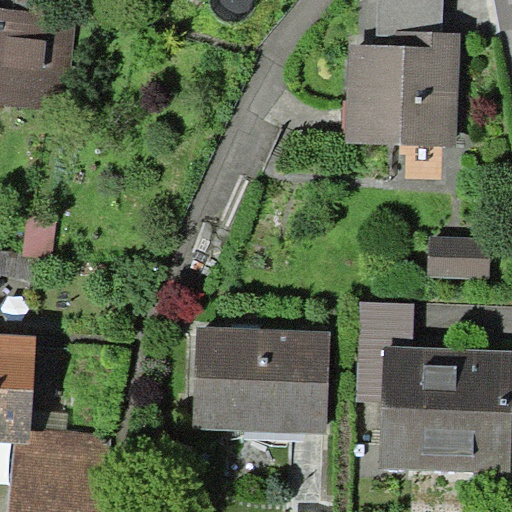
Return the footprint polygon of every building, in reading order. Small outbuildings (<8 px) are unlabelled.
[(52,0),(0,0),(0,7),(52,14),(52,0)] [(378,0),(376,45),(431,47),(432,31),(443,31),(443,0),(378,0)] [(0,104),(67,112),(78,17),(52,14),(0,7),(0,104)] [(376,45),(349,44),(347,100),(346,128),(346,141),(457,145),(461,32),(443,31),(432,31),(431,47),(376,45)] [(58,216),(28,213),(24,253),(24,257),(42,259),(53,260),(58,216)] [(491,237),(429,236),(428,277),(490,278),(491,237)] [(0,274),(40,278),(42,259),(24,257),(24,253),(0,250),(0,274)] [(413,347),(414,304),(361,302),(358,402),(383,403),(385,346),(413,347)] [(330,331),(197,327),(194,428),(327,432),(330,331)] [(35,335),(0,332),(0,441),(15,442),(29,443),(31,429),(32,410),(35,335)] [(511,350),(413,347),(385,346),(383,403),(381,469),(511,473),(511,440),(511,350)] [(69,413),(32,410),(31,429),(66,433),(69,413)] [(66,433),(31,429),(29,443),(15,442),(7,511),(104,511),(112,437),(66,433)]
